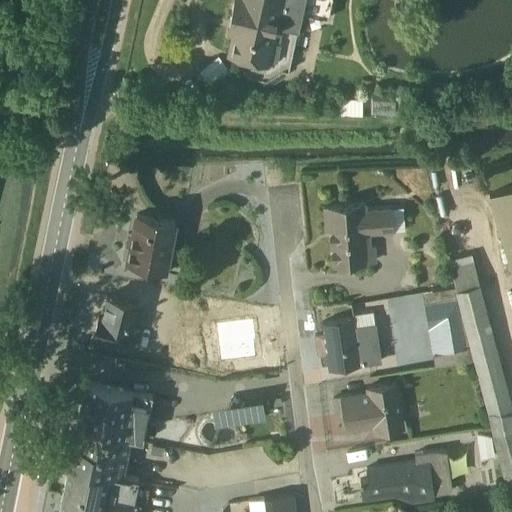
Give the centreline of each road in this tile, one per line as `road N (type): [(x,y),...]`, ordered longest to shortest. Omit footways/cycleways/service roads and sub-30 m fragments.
road 1 (track): [(91,101),(137,114),(421,123),(511,117)]
road 2 (primary): [(0,510),(78,132)]
road 3 (residential): [(285,217),(281,259),(315,511)]
road 4 (unknown): [(294,367),(197,387),(47,362)]
road 5 (primary): [(78,132),(117,0)]
road 6 (primary): [(93,0),(78,132)]
